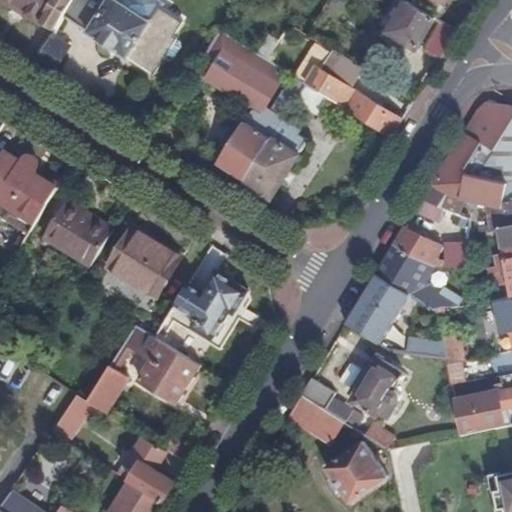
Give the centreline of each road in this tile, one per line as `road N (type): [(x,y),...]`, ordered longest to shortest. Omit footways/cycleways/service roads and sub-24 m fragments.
road 1 (residential): [(0,81),(337,290)]
road 2 (tertiary): [(488,40),(337,290)]
road 3 (tertiary): [(337,290),(201,511)]
